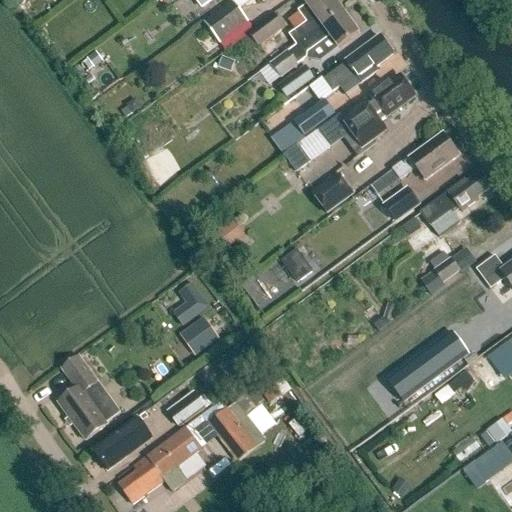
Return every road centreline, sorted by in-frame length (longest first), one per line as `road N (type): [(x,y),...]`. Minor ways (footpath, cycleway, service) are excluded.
road 1 (unclassified): [(511,183),(377,0)]
road 2 (unclassified): [(0,379),(96,511)]
